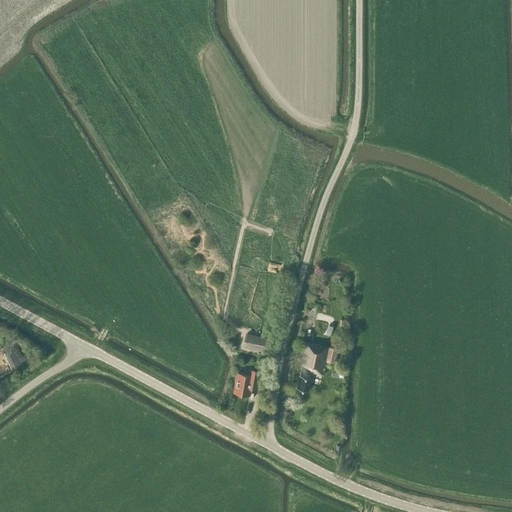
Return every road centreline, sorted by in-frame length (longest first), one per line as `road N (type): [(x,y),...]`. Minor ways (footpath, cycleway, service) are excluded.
road 1 (unclassified): [(265,442),(301,273),(354,127),(358,0)]
road 2 (tertiary): [(265,442),(85,346)]
road 3 (tertiary): [(428,511),(346,484),(265,442)]
